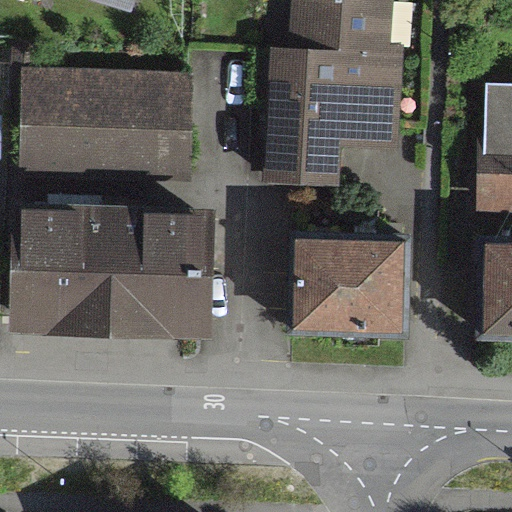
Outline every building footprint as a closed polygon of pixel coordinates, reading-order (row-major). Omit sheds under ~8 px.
[(292,0),(290,47),(274,46),(266,171),(333,175),(336,138),(394,142),(402,0),(292,0)] [(190,71),(22,68),(20,167),(188,170),(190,71)] [(511,75),(484,75),(483,146),(482,205),(511,205),(511,75)] [(205,207),(11,204),(9,323),(203,327),(205,207)] [(402,242),(302,239),(300,322),(399,325),(402,242)] [(511,246),(492,246),(491,331),(511,330),(511,246)]
